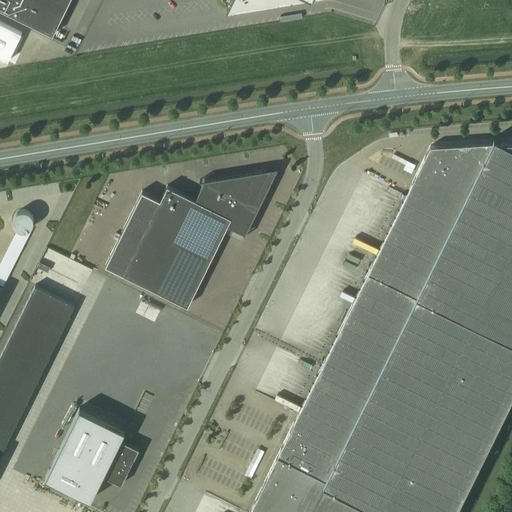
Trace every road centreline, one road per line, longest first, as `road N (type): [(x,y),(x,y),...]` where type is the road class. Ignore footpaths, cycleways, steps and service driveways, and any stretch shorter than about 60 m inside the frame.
road 1 (unclassified): [(152,511),(310,189),(310,108)]
road 2 (secondary): [(0,159),(310,108)]
